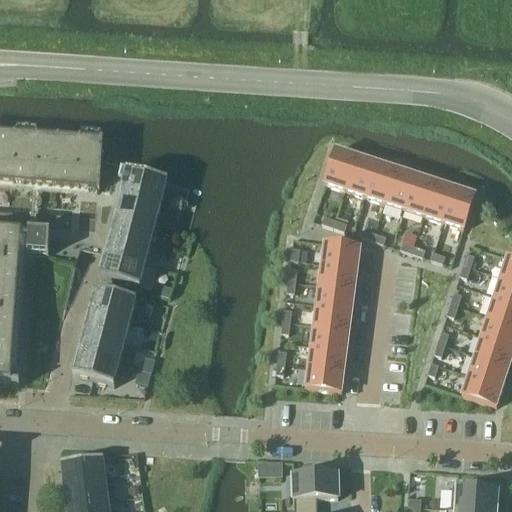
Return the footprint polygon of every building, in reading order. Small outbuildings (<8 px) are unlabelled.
[(0,189),(99,196),(99,195),(99,194),(101,165),(101,164),(102,146),(57,143),(37,141),(0,138),(0,189)] [(334,154),(323,189),(344,196),(356,161),(334,154)] [(356,161),(344,196),(364,202),(375,167),(356,161)] [(375,167),(364,202),(384,209),(395,174),(375,167)] [(395,174),(384,209),(403,215),(414,180),(395,174)] [(120,196),(161,207),(166,187),(167,186),(126,175),(125,175),(123,185),(122,186),(120,196)] [(414,180),(403,215),(423,222),(434,187),(414,180)] [(434,187),(423,222),(443,228),(454,193),(434,187)] [(454,193),(443,228),(463,235),(475,200),(454,193)] [(114,218),(156,229),(161,207),(120,196),(114,218)] [(109,238),(150,249),(156,229),(114,218),(109,238)] [(323,222),(321,230),(332,233),(334,226),(323,222)] [(334,226),(332,233),(343,237),(346,230),(334,226)] [(0,388),(18,390),(18,388),(11,387),(19,258),(33,259),(34,259),(48,260),(49,238),(0,234),(0,388)] [(362,235),(360,242),(371,246),(374,239),(362,235)] [(103,261),(144,271),(150,249),(109,238),(108,241),(103,259),(103,261)] [(374,239),(371,246),(382,249),(385,242),(374,239)] [(323,248),(320,269),(357,274),(360,252),(323,248)] [(401,248),(399,255),(410,259),(413,252),(401,248)] [(413,252),(410,259),(421,262),(424,255),(413,252)] [(291,254),(290,265),(298,266),(299,255),(291,254)] [(432,258),(430,265),(441,269),(444,262),(432,258)] [(466,259),(462,270),(469,272),(473,261),(466,259)] [(139,293),(144,271),(103,261),(97,282),(139,293)] [(511,262),(506,261),(499,282),(511,285),(511,262)] [(320,269),(318,290),(354,295),(357,274),(320,269)] [(462,270),(459,281),(466,283),(469,272),(462,270)] [(289,275),(287,286),(295,287),(296,276),(289,275)] [(511,285),(499,282),(492,302),(511,308),(511,285)] [(287,286),(286,298),(293,299),(295,287),(287,286)] [(318,290),(315,311),(351,316),(354,295),(318,290)] [(88,317),(130,328),(136,305),(94,294),(88,317)] [(453,298),(449,309),(457,312),(460,301),(453,298)] [(511,308),(492,302),(486,321),(511,329),(511,308)] [(449,309),(446,321),(453,323),(457,312),(449,309)] [(315,311),(312,331),(349,335),(351,316),(315,311)] [(283,315),(282,327),(289,328),(291,316),(283,315)] [(124,349),(130,328),(88,317),(83,338),(124,349)] [(511,329),(486,321),(480,341),(511,352),(511,329)] [(282,327),(280,339),(288,339),(289,328),(282,327)] [(312,331),(310,352),(346,357),(349,335),(312,331)] [(440,337),(437,349),(444,351),(448,340),(440,337)] [(119,368),(124,349),(83,338),(78,358),(119,368)] [(511,352),(480,341),(473,361),(509,372),(511,362),(511,352)] [(437,349),(433,359),(440,362),(444,351),(437,349)] [(310,352),(307,371),(344,376),(346,357),(310,352)] [(278,356),(277,368),(284,369),(286,357),(278,356)] [(113,391),(119,368),(78,358),(72,380),(113,391)] [(473,361),(468,378),(503,390),(509,372),(473,361)] [(277,368),(275,379),(283,380),(284,369),(277,368)] [(430,368),(426,379),(434,382),(437,371),(430,368)] [(307,371),(304,394),(341,399),(344,376),(307,371)] [(468,378),(460,401),(496,412),(503,390),(468,378)] [(62,490),(106,484),(103,462),(60,467),(62,490)] [(258,481),(282,480),(282,466),(276,466),(257,466),(258,481)] [(337,477),(291,479),(291,511),(315,511),(316,504),(338,503),(337,477)] [(65,511),(109,506),(106,484),(62,490),(65,511)] [(452,493),(450,511),(496,511),(497,495),(452,493)]
